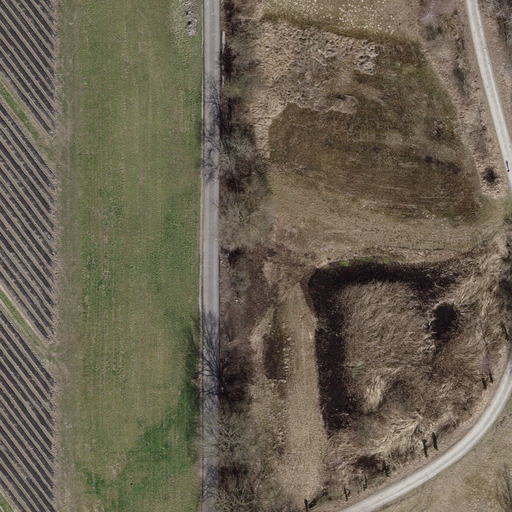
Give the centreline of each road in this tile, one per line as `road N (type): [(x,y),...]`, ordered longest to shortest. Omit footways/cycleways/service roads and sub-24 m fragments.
road 1 (track): [(209,511),(203,0)]
road 2 (track): [(351,511),(421,476),(476,429),(511,365)]
road 3 (track): [(511,179),(469,0)]
